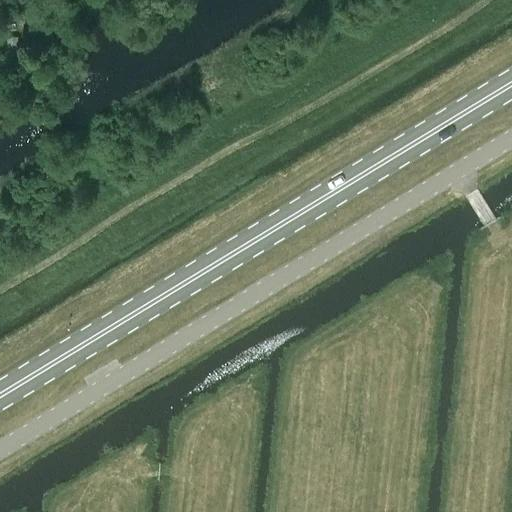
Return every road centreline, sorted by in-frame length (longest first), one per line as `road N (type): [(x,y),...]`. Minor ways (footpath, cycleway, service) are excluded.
road 1 (primary): [(0,396),(511,84)]
road 2 (unclassified): [(0,442),(511,133)]
